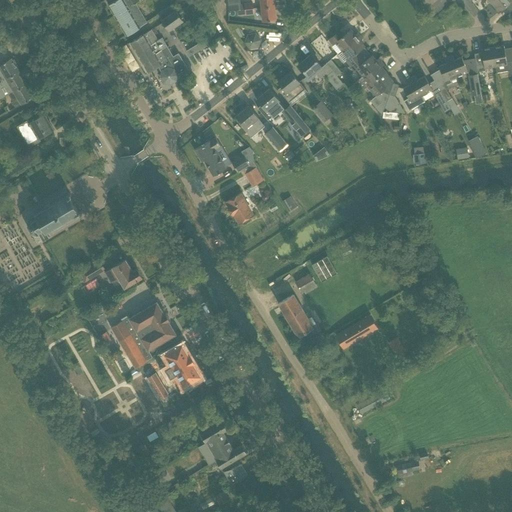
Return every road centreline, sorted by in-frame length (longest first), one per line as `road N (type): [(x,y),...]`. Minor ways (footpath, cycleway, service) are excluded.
road 1 (residential): [(389,511),(164,140)]
road 2 (tertiary): [(317,511),(116,171)]
road 3 (residential): [(488,30),(436,41),(404,58),(354,0)]
road 4 (residential): [(164,140),(77,0)]
road 5 (residential): [(164,140),(291,39)]
road 6 (tertiary): [(116,171),(36,34)]
